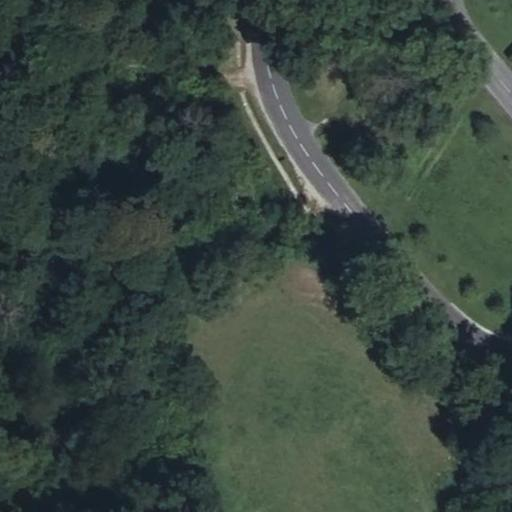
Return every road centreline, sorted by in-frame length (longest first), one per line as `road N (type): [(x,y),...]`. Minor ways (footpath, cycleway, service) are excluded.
road 1 (tertiary): [(262,0),(263,75),(325,180),(478,369),(511,385)]
road 2 (track): [(263,75),(55,70),(0,89)]
road 3 (tertiary): [(511,102),(481,69),(439,0)]
